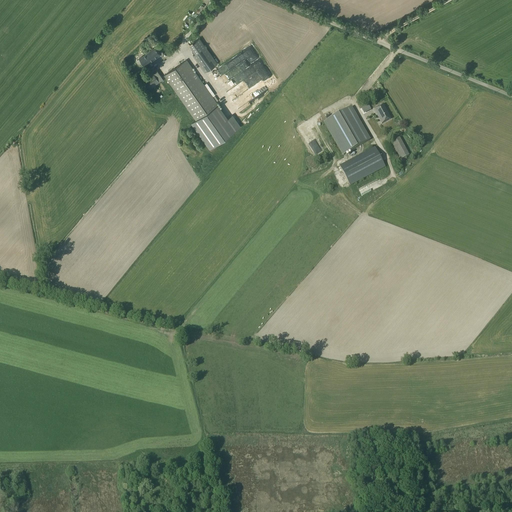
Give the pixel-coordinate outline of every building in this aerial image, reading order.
[(204,73),(217,64),(199,39),(189,46),(194,54),(192,56),(204,73)] [(235,84),(256,71),(247,56),(261,48),(258,43),(223,64),(227,72),(218,78),(222,84),(232,78),(235,84)] [(154,47),(138,59),(144,67),(161,56),(154,47)] [(108,62),(103,58),(98,64),(104,68),(108,62)] [(191,124),(208,150),(241,127),(232,115),(227,118),(186,60),(163,76),(195,122),(191,124)] [(140,82),(147,92),(163,80),(156,70),(140,82)] [(360,107),(363,113),(371,110),(368,103),(360,107)] [(377,117),(381,125),(390,120),(382,104),(372,110),(375,117),(377,117)] [(369,140),(351,108),(323,123),(341,156),(369,140)] [(409,158),(399,139),(399,138),(388,144),(388,145),(398,164),(409,158)] [(339,167),(350,187),(386,167),(374,147),(339,167)] [(361,196),(369,193),(366,186),(359,189),(361,196)]
